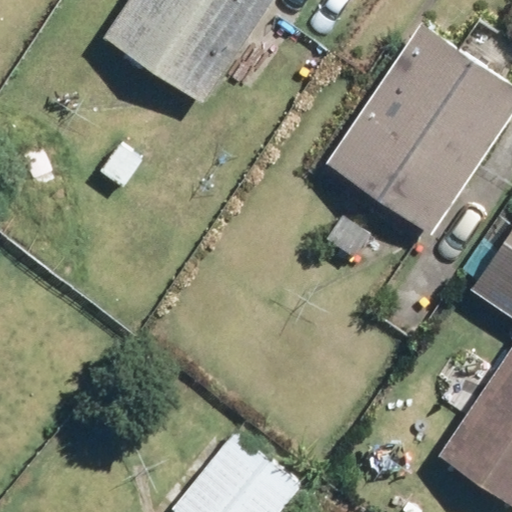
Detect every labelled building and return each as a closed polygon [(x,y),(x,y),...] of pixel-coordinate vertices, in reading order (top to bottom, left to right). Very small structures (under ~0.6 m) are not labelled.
[(144,0),(119,39),(200,90),(257,0),(144,0)] [(335,162),(429,221),(511,92),(511,91),(419,32),(335,162)] [(113,130),(85,173),(127,200),(155,157),(113,130)] [(338,199),(312,233),(361,270),(387,236),(338,199)] [(511,225),(473,287),(511,311),(511,349),(447,452),(511,492),(511,225)] [(238,440),(183,504),(192,511),(270,511),(293,486),(238,440)]
